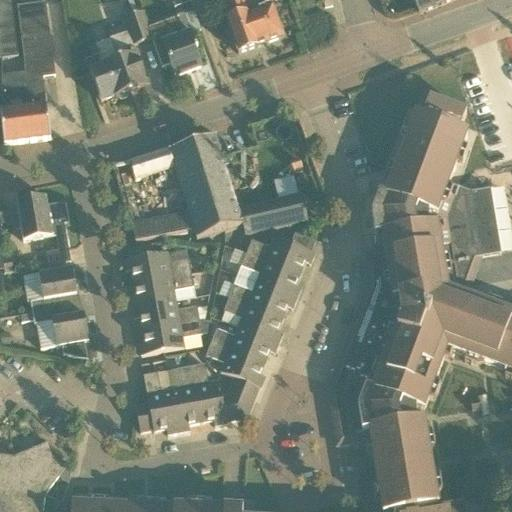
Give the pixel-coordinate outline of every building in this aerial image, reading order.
[(0,0),(0,60),(13,59),(17,58),(9,0),(0,0)] [(265,9),(262,0),(220,0),(228,20),(226,21),(238,56),(282,40),(271,7),(265,9)] [(331,0),(322,0),(325,9),(333,8),(331,0)] [(412,0),(416,8),(419,15),(456,0),(412,0)] [(44,5),(16,8),(24,69),(23,69),(24,75),(26,90),(28,111),(47,109),(43,80),(55,78),(44,5)] [(192,14),(184,17),(190,36),(191,36),(199,33),(192,14)] [(134,49),(152,42),(143,15),(125,21),(130,35),(111,42),(119,64),(104,69),(90,74),(101,103),(115,98),(116,100),(118,99),(121,101),(127,99),(128,95),(148,88),(136,56),(132,57),(128,47),(133,46),(134,49)] [(162,69),(171,66),(175,78),(200,69),(194,53),(197,52),(191,36),(190,36),(184,17),(148,29),(153,43),(152,43),(162,69)] [(2,114),(0,114),(0,118),(4,145),(4,147),(50,142),(50,139),(47,109),(28,111),(26,90),(2,92),(2,114)] [(381,236),(385,255),(364,259),(368,284),(349,335),(333,377),(330,385),(327,392),(336,446),(357,443),(355,432),(368,430),(381,511),(242,511),(243,511),(221,510),(149,507),(143,507),(115,505),(109,505),(74,504),(72,504),(71,511),(461,511),(460,504),(464,503),(464,502),(439,506),(424,419),(424,412),(447,351),(511,374),(511,315),(466,298),(481,259),(470,194),(449,186),(460,155),(450,151),(456,135),(424,122),(417,139),(407,135),(384,197),(379,195),(372,216),(375,237),(381,236)] [(222,157),(215,137),(135,162),(135,164),(130,165),(135,183),(174,171),(188,216),(132,226),(135,244),(194,234),(196,243),(225,234),(243,229),(245,238),(307,223),(300,196),(239,212),(222,157)] [(17,204),(18,213),(22,243),(56,237),(59,253),(69,252),(64,227),(68,226),(65,205),(47,208),(46,199),(37,201),(30,196),(25,203),(17,204)] [(314,257),(274,240),(270,250),(252,243),(246,256),(300,277),(306,264),(310,265),(309,267),(310,268),(314,257)] [(246,257),(234,252),(230,264),(241,269),(260,276),(256,285),(296,302),(301,291),(299,291),(299,293),(295,291),(300,277),(246,256),(246,257)] [(188,262),(169,266),(167,257),(167,255),(124,263),(126,275),(132,274),(134,287),(191,276),(189,262),(188,262)] [(32,316),(59,311),(58,300),(72,298),(70,289),(75,288),(72,270),(38,275),(43,301),(30,303),(32,316)] [(133,311),(176,303),(174,294),(194,290),(191,276),(134,287),(136,299),(131,300),(133,311)] [(296,302),(256,285),(253,295),(234,287),(229,300),(283,322),(287,311),(292,312),(296,302)] [(279,346),(283,336),(278,334),(283,322),(229,300),(224,313),(242,321),(239,330),(279,346)] [(177,313),(176,303),(133,311),(135,322),(140,321),(142,334),(200,323),(197,309),(177,313)] [(61,321),(59,311),(32,316),(34,326),(52,323),(56,349),(62,348),(64,357),(88,362),(84,344),(89,344),(86,326),(81,327),(79,318),(61,321)] [(141,359),(184,351),(183,341),(202,337),(200,323),(142,334),(145,346),(139,347),(141,359)] [(279,346),(239,330),(235,339),(216,332),(211,345),(265,367),(269,355),(274,357),(279,346)] [(261,392),(265,380),(260,378),(265,367),(211,345),(206,358),(224,365),(221,375),(235,381),(230,391),(255,401),(259,391),(261,392)] [(208,386),(205,366),(191,369),(201,427),(214,424),(214,429),(226,427),(226,425),(247,421),(228,397),(221,399),(219,384),(208,386)] [(179,436),(190,434),(189,430),(201,427),(191,369),(177,371),(181,391),(171,392),(179,436)] [(179,436),(171,392),(161,394),(158,375),(143,378),(148,407),(135,410),(140,436),(153,433),(153,435),(166,433),(167,438),(179,436)] [(247,421),(255,401),(230,391),(228,397),(247,421)] [(56,460),(53,457),(48,444),(14,459),(18,487),(45,498),(58,479),(68,486),(72,474),(66,470),(67,468),(56,460)] [(0,501),(18,487),(14,459),(0,457),(0,501)] [(42,511),(45,498),(18,487),(0,501),(0,511),(42,511)]
